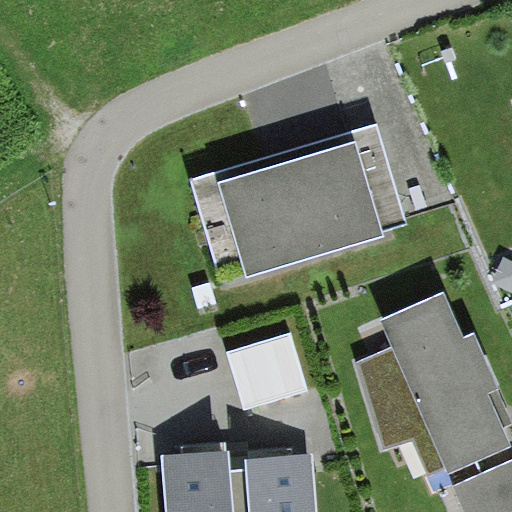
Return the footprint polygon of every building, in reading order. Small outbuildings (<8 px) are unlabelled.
[(375,124),(191,182),(221,277),(246,269),(249,279),(382,237),(380,230),(406,221),(375,124)] [(465,336),(445,293),(384,321),(395,347),(359,363),(383,450),(411,437),(426,474),(445,466),(448,474),(510,447),(501,428),(511,422),(511,420),(474,332),(465,336)] [(290,335),(230,353),(246,407),(306,389),(290,335)] [(185,455),(165,456),(169,511),(316,511),(313,455),(292,457),(291,447),(250,450),(249,442),(185,447),(185,455)] [(511,511),(511,460),(453,487),(464,511),(511,511)]
